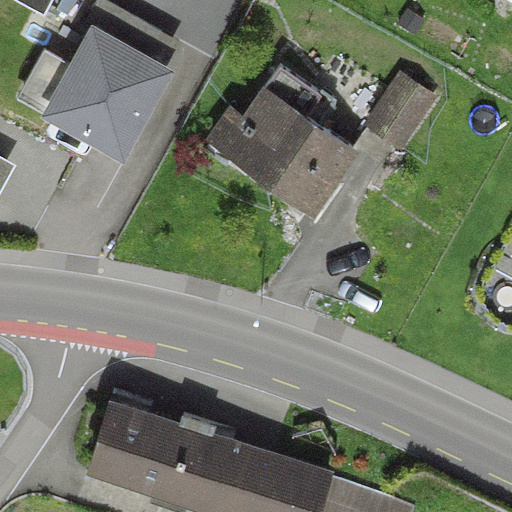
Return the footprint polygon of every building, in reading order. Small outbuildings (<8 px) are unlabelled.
[(22,0),(43,11),(49,0),(22,0)] [(170,71),(93,31),(75,65),(46,50),(17,105),(123,161),(170,71)] [(300,114),(315,93),(276,65),(238,120),(241,122),(239,125),(245,129),(228,154),(307,209),(349,148),(300,114)] [(365,125),(394,145),(427,96),(398,76),(365,125)] [(324,476),(255,453),(228,444),(232,432),(180,415),(176,427),(106,403),(87,460),(160,485),(156,496),(151,494),(150,497),(177,506),(181,492),(210,502),(206,511),(377,511),(383,496),(324,476)]
